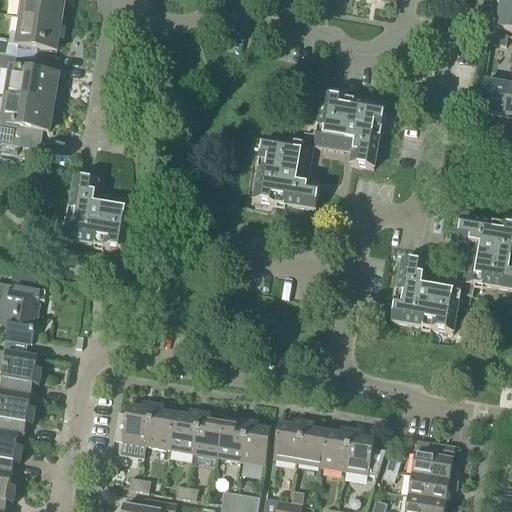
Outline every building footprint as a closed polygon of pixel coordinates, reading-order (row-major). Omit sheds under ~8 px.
[(20,20),(20,22),(60,29),(65,0),(18,0),(16,19),(20,20)] [(511,0),(501,0),(500,6),(511,8),(511,0)] [(511,8),(500,6),(496,32),(511,34),(511,8)] [(0,58),(15,61),(17,49),(56,55),(60,29),(20,22),(18,35),(10,34),(8,42),(0,41),(0,58)] [(507,40),(492,38),(491,48),(506,50),(507,40)] [(0,70),(10,72),(5,99),(53,107),(58,80),(33,76),(35,64),(15,61),(0,58),(0,70)] [(479,116),(504,120),(509,90),(484,85),(479,116)] [(53,107),(5,99),(1,126),(0,126),(0,147),(33,153),(37,133),(49,135),(53,107)] [(304,137),(302,146),(302,149),(300,149),(300,150),(262,144),(259,166),(260,166),(254,205),(276,209),(276,208),(315,214),(319,192),(301,189),(303,179),(309,180),(314,151),(343,156),(344,150),(354,151),(351,169),(373,173),(380,134),(381,134),(385,112),(346,105),(346,104),(345,104),(323,100),(317,138),(316,138),(315,139),(304,137)] [(63,244),(94,249),(102,250),(102,252),(103,252),(125,255),(131,218),(132,218),(135,204),(105,200),(104,206),(94,205),(98,186),(75,182),(68,221),(67,221),(67,222),(63,244)] [(476,288),(511,294),(511,230),(500,229),(500,230),(461,223),(457,246),(475,249),(473,259),(467,258),(462,287),(433,282),(432,288),(422,287),(425,268),(403,265),(396,303),(395,303),(395,304),(391,326),(430,332),(430,334),(452,338),(458,307),(459,300),(460,300),(460,299),(472,301),(474,289),(475,289),(476,288)] [(5,344),(31,348),(34,334),(29,333),(30,329),(33,329),(35,326),(40,296),(0,289),(0,329),(7,331),(5,344)] [(0,376),(3,377),(0,392),(0,395),(31,401),(33,389),(39,390),(42,374),(35,373),(37,362),(0,355),(0,376)] [(0,436),(24,440),(26,429),(32,430),(35,414),(29,413),(31,401),(0,395),(0,436)] [(114,445),(146,450),(153,409),(142,407),(141,413),(128,411),(126,420),(119,418),(114,445)] [(146,450),(170,454),(176,419),(163,417),(164,411),(153,409),(146,450)] [(170,454),(194,458),(201,417),(190,415),(189,421),(176,419),(170,454)] [(194,458),(218,462),(225,421),(201,417),(194,458)] [(218,462),(242,466),(248,425),(225,421),(218,462)] [(248,425),(242,466),(265,470),(271,435),(257,433),(258,427),(248,425)] [(273,464),(297,468),(304,427),(293,425),(292,431),(279,428),(273,464)] [(297,468),(321,472),(327,436),(313,434),(314,428),(304,427),(297,468)] [(321,472),(345,476),(351,434),(341,432),(340,438),(327,436),(321,472)] [(351,434),(345,476),(377,481),(385,455),(373,453),(374,444),(361,442),(362,436),(351,434)] [(0,476),(11,479),(13,467),(20,468),(22,452),(16,451),(18,441),(24,442),(24,440),(0,436),(0,476)] [(415,458),(412,479),(458,486),(459,480),(450,479),(455,452),(432,448),(430,460),(415,458)] [(389,463),(386,473),(397,477),(400,467),(389,463)] [(397,477),(386,473),(382,483),(394,487),(397,477)] [(0,511),(5,511),(7,507),(13,508),(16,492),(9,491),(11,479),(0,476),(0,511)] [(412,479),(408,501),(446,507),(448,493),(457,494),(458,486),(412,479)] [(128,494),(138,496),(140,484),(130,483),(128,494)] [(140,484),(138,496),(149,498),(151,486),(140,484)] [(176,502),(186,504),(188,492),(177,490),(176,502)] [(188,492),(186,504),(196,506),(198,494),(188,492)] [(221,511),(233,511),(236,498),(224,496),(221,511)] [(236,498),(233,511),(257,511),(260,502),(236,498)] [(408,501),(406,511),(444,511),(446,507),(408,501)] [(175,511),(176,508),(146,503),(144,511),(139,511),(124,509),(123,511),(175,511)]
